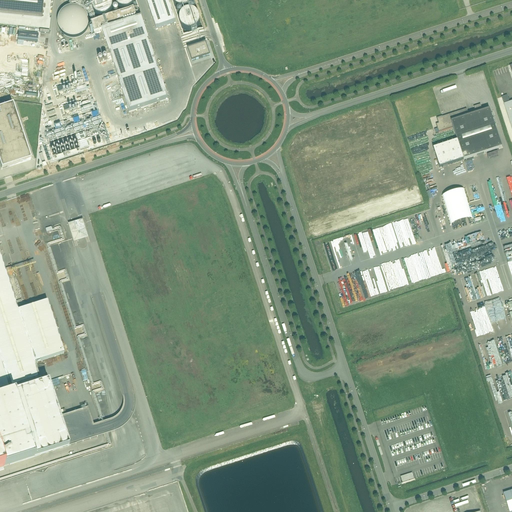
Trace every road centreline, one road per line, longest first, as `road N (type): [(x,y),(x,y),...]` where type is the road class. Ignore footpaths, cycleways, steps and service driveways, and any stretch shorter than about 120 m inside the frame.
road 1 (unclassified): [(236,165),(298,366),(309,377),(345,371)]
road 2 (unclassified): [(345,371),(273,153)]
road 3 (unclassified): [(511,5),(298,74)]
road 4 (unclassified): [(313,116),(511,51)]
road 5 (unclassified): [(194,132),(0,195)]
road 6 (unclassified): [(345,371),(392,509)]
road 7 (unclassified): [(392,509),(511,467)]
road 8 (unknown): [(477,174),(511,291)]
